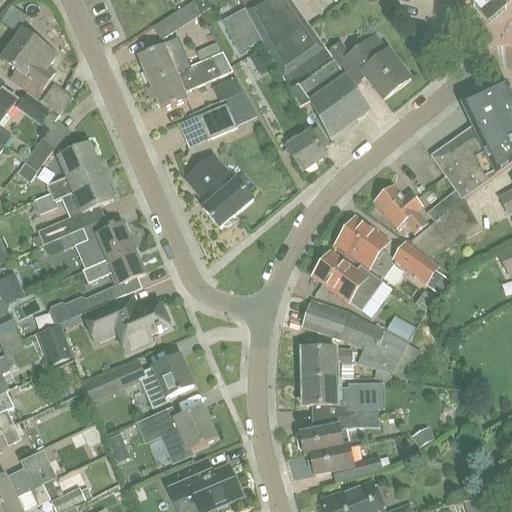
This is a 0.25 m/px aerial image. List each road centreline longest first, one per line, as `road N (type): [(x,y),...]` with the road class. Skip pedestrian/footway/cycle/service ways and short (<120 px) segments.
road 1 (residential): [(264,325),(236,314),(181,257),(70,0)]
road 2 (residential): [(475,70),(316,213),(276,283),(264,325)]
road 3 (unclassified): [(281,511),(258,410),(264,325)]
